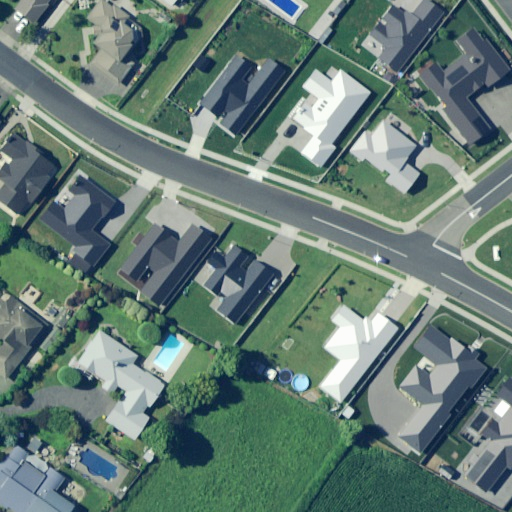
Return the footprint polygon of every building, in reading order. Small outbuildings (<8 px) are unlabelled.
[(47,0),(18,0),(12,10),(31,23),(47,0)] [(90,45),(97,50),(87,62),(117,84),(130,66),(122,60),(145,29),(105,0),(97,0),(84,18),(100,30),(90,45)] [(381,55),(400,70),(445,13),(427,0),(424,0),(410,19),(394,6),(372,35),(387,47),(381,55)] [(435,61),(420,73),(449,106),(443,111),(473,144),(492,127),(467,99),(487,82),(491,86),(511,70),(474,27),(457,42),(466,52),(444,71),(435,61)] [(238,56),(202,104),(240,133),(286,72),(269,59),(259,72),(238,56)] [(372,91),(343,69),(332,83),(317,71),(304,87),(321,100),(314,108),(305,101),(293,117),(316,134),(302,153),(321,167),(334,149),(330,146),(372,91)] [(417,145),(384,120),(373,136),(367,131),(351,152),(364,162),(367,158),(391,175),(387,180),(405,193),(420,173),(405,161),(417,145)] [(52,166),(13,133),(0,148),(0,169),(10,178),(0,189),(0,205),(15,218),(48,179),(44,176),(52,166)] [(115,203),(80,176),(70,188),(76,193),(64,209),(56,203),(42,220),(79,249),(76,252),(93,266),(110,245),(92,231),(115,203)] [(158,225),(122,270),(136,281),(147,267),(154,272),(140,290),(160,305),(212,239),(193,224),(179,242),(158,225)] [(248,256),(232,244),(222,257),(218,254),(210,265),(217,270),(205,285),(216,294),(220,290),(228,296),(217,309),(236,324),(274,277),(255,262),(248,271),(241,265),(248,256)] [(45,329),(2,295),(0,297),(0,340),(3,343),(0,347),(0,377),(3,380),(24,354),(45,329)] [(320,385),(340,401),(397,329),(377,313),(368,324),(344,305),(331,321),(340,328),(325,347),(341,360),(320,385)] [(398,435),(421,453),(451,415),(447,412),(467,386),(471,389),(488,368),(433,325),(415,348),(438,366),(429,377),(417,367),(402,385),(424,403),(398,435)] [(136,356),(98,331),(72,369),(89,380),(93,374),(104,382),(100,387),(111,395),(116,386),(124,391),(103,421),(133,441),(148,418),(143,415),(163,385),(131,363),(136,356)] [(458,471),(485,492),(506,465),(511,469),(511,378),(500,394),(511,403),(511,408),(504,419),(489,407),(469,431),(482,441),(458,471)] [(42,479),(4,453),(0,459),(0,501),(15,511),(77,511),(78,511),(53,493),(63,479),(49,469),(42,479)]
